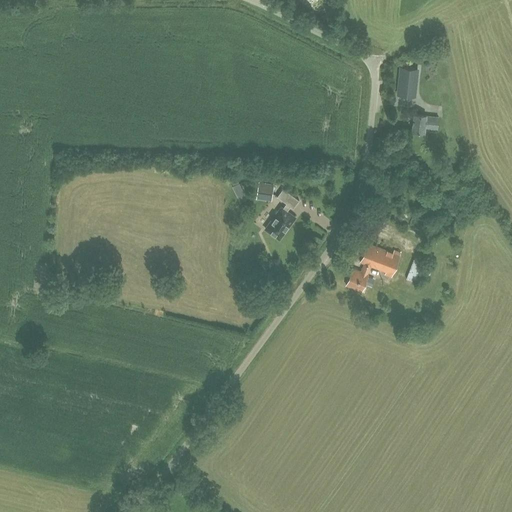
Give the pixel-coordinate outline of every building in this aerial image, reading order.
[(415,96),(418,69),(401,67),(398,94),(415,96)] [(437,129),(438,117),(426,116),(426,115),(414,114),(412,131),(424,132),(425,128),(437,129)] [(234,180),(238,186),(244,182),(240,176),(234,180)] [(422,186),(424,187),(433,191),(436,184),(425,179),(422,186)] [(256,198),(271,201),(274,184),(259,182),(256,198)] [(293,208),(299,200),(283,188),(277,196),(286,203),(283,208),(281,207),(265,229),(279,239),(295,217),(287,211),(291,206),(293,208)] [(382,215),(385,207),(376,204),(373,212),(382,215)] [(393,252),(368,243),(361,262),(364,263),(370,265),(386,271),(385,274),(391,277),(400,253),(394,250),(393,252)] [(432,265),(427,262),(426,263),(423,272),(429,274),(432,265)] [(367,273),(370,265),(364,263),(361,271),(353,268),(346,285),(362,291),(368,274),(367,273)]
